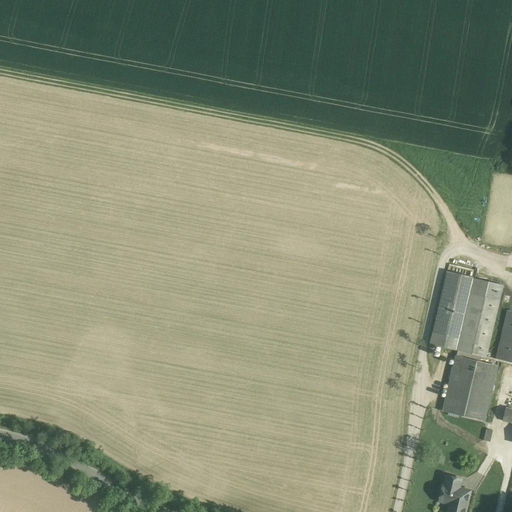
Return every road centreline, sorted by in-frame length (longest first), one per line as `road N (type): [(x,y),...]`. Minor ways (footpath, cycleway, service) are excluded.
road 1 (track): [(0,69),(383,148),(421,175),(446,208),(453,228),(447,249)]
road 2 (track): [(447,249),(397,511)]
road 3 (unclassified): [(158,511),(0,436)]
